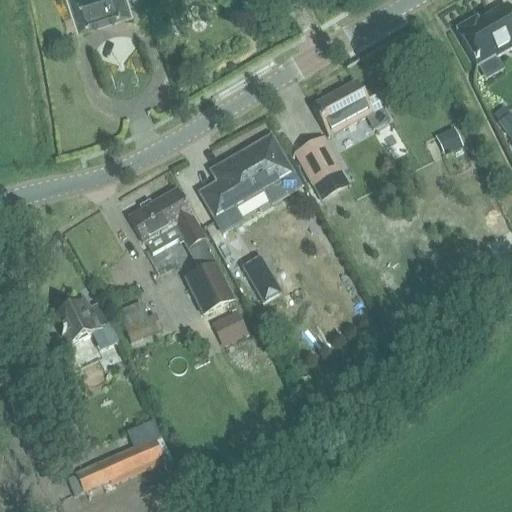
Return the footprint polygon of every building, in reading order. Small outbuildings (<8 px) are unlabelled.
[(71,0),(79,21),(128,5),(126,0),(71,0)] [(511,50),(511,18),(506,8),(492,17),(494,20),(481,28),(477,21),(457,32),(459,36),(457,36),(477,70),(478,69),(476,66),(494,55),(496,60),(511,50)] [(329,140),(366,120),(374,135),(390,126),(383,111),(374,95),(363,101),(356,87),(312,111),(329,140)] [(510,118),(504,110),(493,118),(499,126),(498,127),(511,145),(511,144),(511,120),(510,118)] [(462,149),(454,131),(438,139),(447,157),(462,149)] [(218,187),(200,197),(217,226),(237,214),(295,181),(271,140),(247,154),(249,158),(213,179),(218,187)] [(301,154),(310,172),(318,186),(341,174),(323,142),(301,154)] [(176,194),(129,221),(143,246),(145,244),(153,258),(182,241),(189,252),(205,243),(192,221),(186,211),(176,194)] [(242,271),(263,307),(280,297),(260,261),(242,271)] [(183,283),(202,321),(234,305),(215,267),(183,283)] [(56,321),(65,339),(70,348),(99,334),(85,307),(56,321)] [(160,338),(155,322),(148,324),(141,307),(118,316),(129,349),(160,338)] [(24,376),(11,367),(0,382),(0,391),(8,398),(24,376)] [(84,470),(81,462),(80,460),(70,465),(84,497),(139,473),(141,478),(165,467),(153,440),(95,465),(84,470)]
